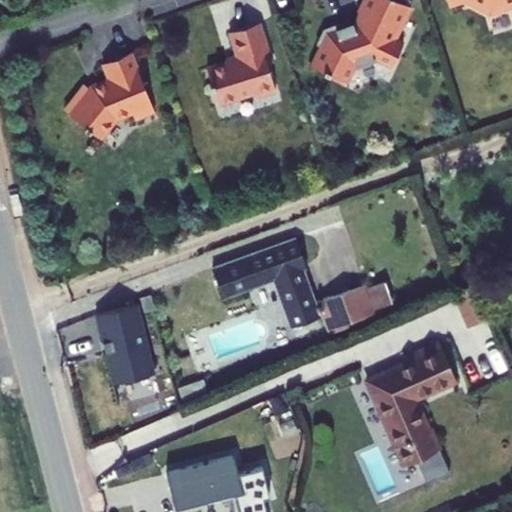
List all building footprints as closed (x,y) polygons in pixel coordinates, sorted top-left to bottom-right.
[(404,7),(389,0),(358,0),(348,24),(329,29),(327,24),(316,28),(311,38),(315,39),(304,63),(339,82),(347,66),(368,59),(385,67),(396,42),(389,39),(404,7)] [(511,0),(441,0),(443,6),(461,1),(491,15),(511,9),(511,0)] [(260,49),(252,22),(223,31),(231,58),(200,69),(211,102),(267,86),(256,51),(260,49)] [(78,86),(73,83),(54,104),(87,137),(103,119),(120,112),(122,119),(143,111),(121,52),(94,62),(99,77),(78,86)] [(275,250),(191,281),(202,310),(253,292),(269,336),(300,324),(304,335),(351,318),(339,286),(293,303),(284,279),(286,278),(275,250)] [(463,287),(438,298),(451,334),(477,322),(463,287)] [(85,311),(103,379),(143,370),(125,301),(85,311)] [(415,356),(366,377),(401,460),(438,445),(429,425),(427,426),(414,396),(456,377),(440,338),(412,349),(415,356)] [(134,376),(139,395),(163,388),(157,369),(134,376)] [(225,453),(157,469),(165,505),(198,498),(202,511),(227,511),(231,511),(226,491),(235,490),(225,453)]
